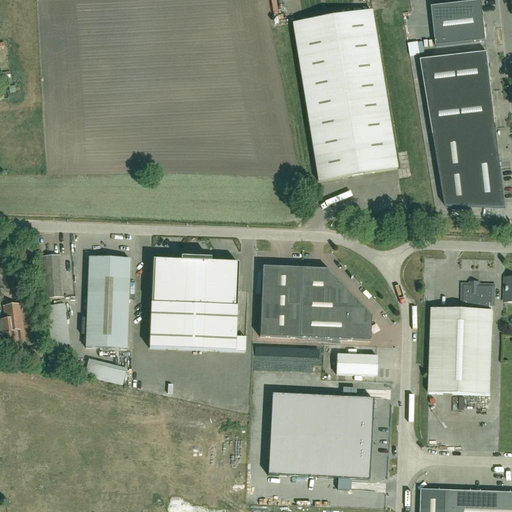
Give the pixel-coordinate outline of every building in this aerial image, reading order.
[(432,8),(436,47),(486,42),(487,42),(482,1),(481,2),(432,8)] [(318,182),(397,169),(371,11),(292,23),(318,182)] [(496,130),(487,54),(421,61),(445,207),(505,209),(499,156),(485,157),(482,131),(496,130)] [(44,298),(62,297),(58,256),(41,257),(44,298)] [(130,260),(89,259),(86,349),(127,350),(130,260)] [(191,262),(181,259),(181,262),(153,261),(150,349),(245,353),(246,338),(236,338),(239,264),(211,263),(211,260),(201,262),(201,267),(191,267),(191,262)] [(302,311),(303,273),(303,270),(263,268),(260,338),(301,339),(302,311)] [(303,270),(303,273),(302,311),(301,339),(370,342),(371,317),(328,271),(303,270)] [(432,310),(429,395),(478,396),(480,336),(492,336),(493,311),(489,311),(490,304),(492,304),(493,287),(480,287),(469,287),(464,287),(463,303),(466,303),(466,311),(432,310)] [(63,304),(45,306),(53,366),(71,364),(63,304)] [(19,349),(25,348),(19,305),(7,307),(9,320),(0,320),(0,333),(2,351),(19,349)] [(337,356),(337,376),(377,377),(377,357),(337,356)] [(123,386),(126,373),(88,364),(85,377),(123,386)] [(272,395),(268,477),(368,482),(372,400),(272,395)] [(473,452),(489,452),(489,428),(474,428),(473,452)] [(37,462),(34,468),(45,472),(48,467),(37,462)] [(420,511),(511,511),(511,493),(421,491),(420,511)]
